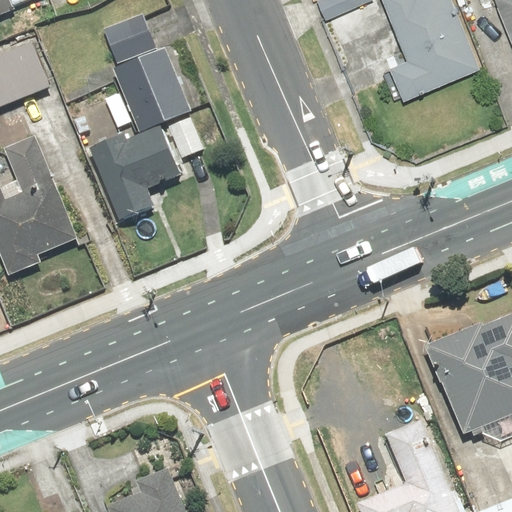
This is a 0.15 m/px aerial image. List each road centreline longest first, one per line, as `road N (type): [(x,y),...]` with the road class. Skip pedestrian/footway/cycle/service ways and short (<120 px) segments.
road 1 (residential): [(350,264),(246,0)]
road 2 (secondary): [(0,407),(210,323)]
road 3 (unclassified): [(283,511),(210,323)]
road 4 (secondary): [(350,264),(511,198)]
road 5 (secondary): [(210,323),(350,264)]
